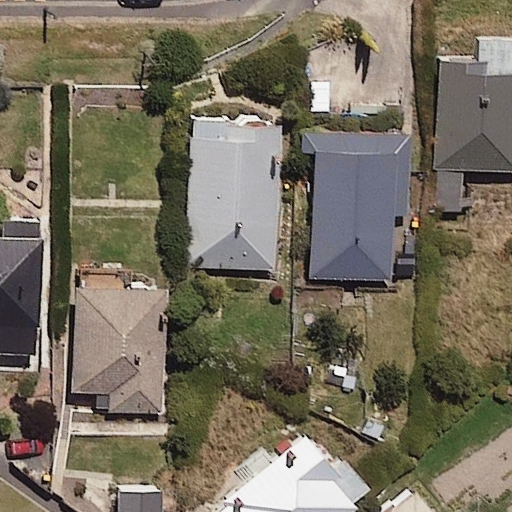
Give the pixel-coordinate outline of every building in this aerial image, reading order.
[(511,107),(510,30),(426,33),(431,209),(459,209),(457,167),(511,165),(511,107)] [(267,112),(182,114),(186,267),(271,264),(267,112)] [(400,126),(304,127),(305,275),(386,275),(385,209),(401,209),(400,126)] [(31,213),(0,213),(0,352),(32,352),(31,213)] [(155,274),(66,275),(68,387),(104,387),(105,410),(157,409),(155,274)] [(331,511),(357,488),(294,421),(197,511),(331,511)] [(153,511),(154,484),(108,483),(107,511),(153,511)] [(427,511),(401,483),(368,511),(427,511)]
